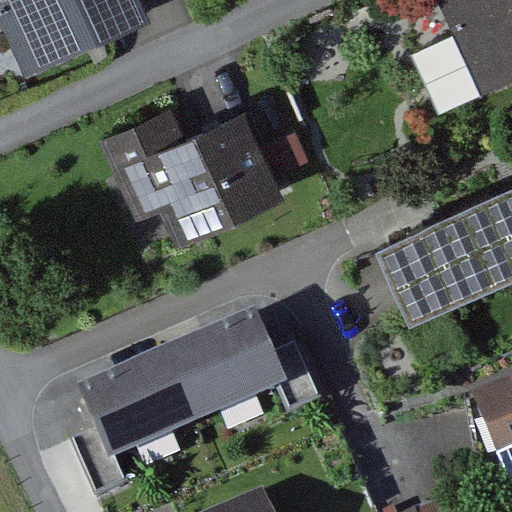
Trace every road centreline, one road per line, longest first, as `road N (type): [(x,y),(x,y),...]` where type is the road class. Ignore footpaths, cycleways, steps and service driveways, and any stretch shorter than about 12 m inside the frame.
road 1 (residential): [(292,0),(0,133)]
road 2 (residential): [(55,511),(0,394)]
